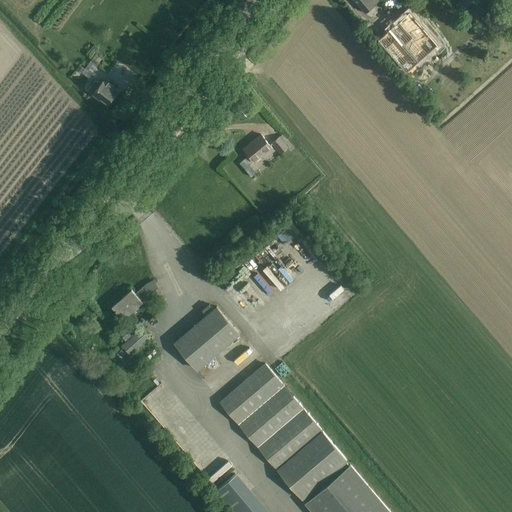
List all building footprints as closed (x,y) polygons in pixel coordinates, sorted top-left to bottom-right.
[(378,0),(354,0),(365,11),(378,0)] [(472,0),(461,0),(456,5),(462,13),(474,2),(472,0)] [(379,39),(406,70),(410,74),(422,63),(419,60),(437,43),(410,12),(379,39)] [(87,53),(91,57),(99,48),(95,45),(87,53)] [(88,78),(94,70),(98,64),(102,59),(95,54),(87,65),(84,69),(82,73),(88,78)] [(100,65),(109,72),(112,68),(103,61),(100,65)] [(76,68),(82,73),(84,69),(78,64),(76,68)] [(107,103),(115,93),(118,89),(108,81),(107,83),(103,80),(100,84),(95,80),(88,89),(93,93),(93,94),(99,99),(100,97),(107,103)] [(248,105),(242,111),(247,117),(253,111),(254,110),(257,113),(260,111),(256,107),(252,102),(248,105)] [(250,156),(240,164),(243,168),(252,160),(252,161),(254,160),(255,161),(262,155),(265,158),(274,150),(272,147),(261,134),(244,149),(250,156)] [(272,143),(281,153),(288,147),(279,136),(272,143)] [(114,306),(123,317),(157,287),(154,280),(147,283),(135,294),(132,290),(114,306)] [(198,369),(227,344),(240,333),(216,306),(213,308),(209,303),(201,309),(206,314),(174,342),(198,369)] [(149,338),(140,329),(122,345),(130,354),(149,338)] [(302,499),(320,484),(348,460),(265,363),(220,401),(302,499)] [(305,502),(313,511),(391,511),(350,464),(305,502)] [(230,511),(270,511),(237,472),(214,492),(230,511)]
